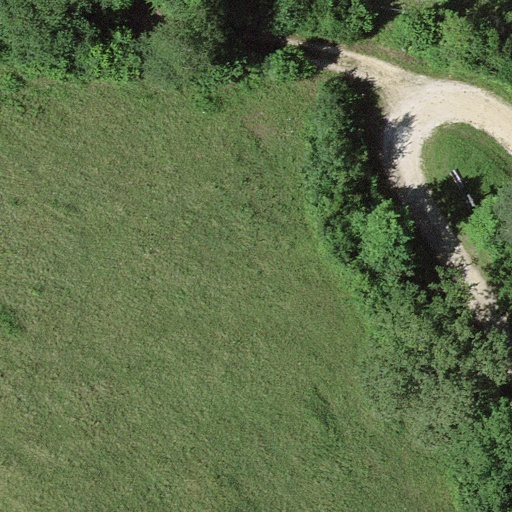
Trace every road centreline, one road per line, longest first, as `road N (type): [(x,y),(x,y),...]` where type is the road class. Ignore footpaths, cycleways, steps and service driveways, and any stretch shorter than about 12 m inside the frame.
road 1 (track): [(0,29),(198,33),(332,54),(431,100)]
road 2 (track): [(511,345),(409,188),(402,154),(413,111),(431,100),(477,102),(511,123)]
